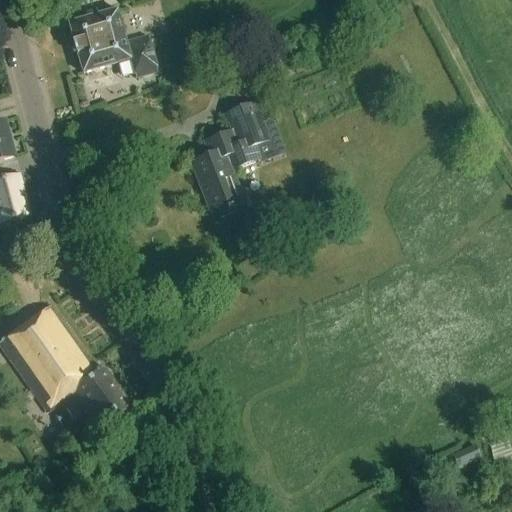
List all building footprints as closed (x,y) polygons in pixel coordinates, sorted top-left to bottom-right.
[(127,47),(117,13),(70,27),(84,76),(130,63),(136,81),(159,75),(149,40),(127,47)] [(286,75),(275,44),(256,51),(267,82),(286,75)] [(205,145),(210,158),(190,166),(212,222),(246,209),(232,174),(261,163),(256,150),(270,144),(255,106),(225,117),(232,134),(205,145)] [(0,164),(14,161),(4,124),(0,124),(0,164)] [(28,200),(21,177),(0,183),(0,227),(31,219),(26,201),(28,200)] [(92,368),(51,310),(0,345),(0,348),(48,417),(75,398),(86,414),(87,414),(100,432),(132,410),(99,363),(92,368)] [(67,410),(56,418),(62,427),(73,419),(67,410)] [(511,428),(488,436),(495,466),(511,459),(511,454),(507,439),(511,436),(511,428)] [(460,471),(483,461),(477,448),(454,458),(460,471)]
